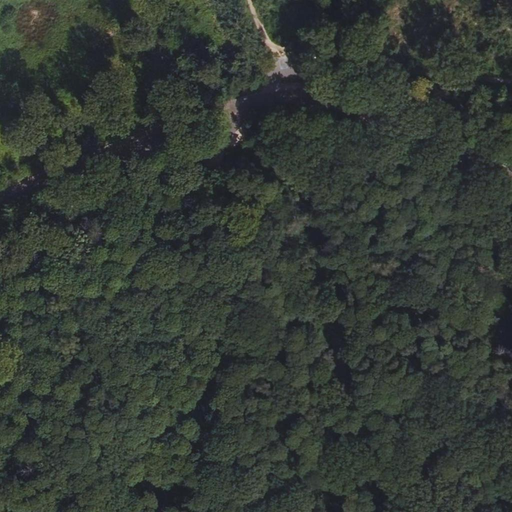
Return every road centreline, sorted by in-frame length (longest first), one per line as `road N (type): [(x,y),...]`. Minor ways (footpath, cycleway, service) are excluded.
road 1 (unclassified): [(511,173),(339,101),(280,92),(64,165),(0,201)]
road 2 (track): [(312,93),(313,118),(268,133),(223,183),(219,209),(231,262),(226,305),(215,346),(178,405),(145,511)]
road 3 (track): [(223,183),(174,215),(92,331),(0,486)]
